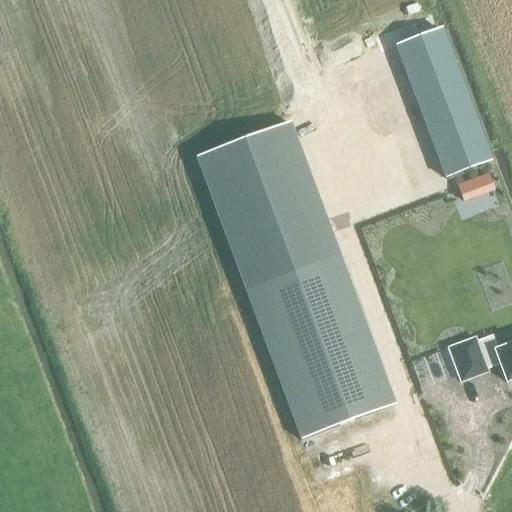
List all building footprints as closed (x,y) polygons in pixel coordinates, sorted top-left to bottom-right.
[(440,30),(393,48),(442,180),(490,162),(440,30)] [(186,133),(244,292),(340,256),(282,99),(186,133)] [(367,247),(416,231),(384,134),(335,151),(367,247)] [(463,202),(493,191),(487,176),(457,187),(463,202)] [(340,256),(244,292),(299,441),(395,406),(340,256)] [(448,350),(460,383),(486,374),(484,368),(498,363),(505,384),(511,381),(511,345),(496,352),(491,339),(475,345),(474,340),(448,350)]
